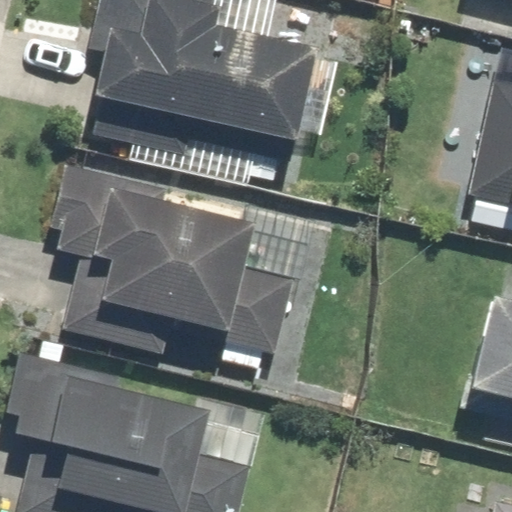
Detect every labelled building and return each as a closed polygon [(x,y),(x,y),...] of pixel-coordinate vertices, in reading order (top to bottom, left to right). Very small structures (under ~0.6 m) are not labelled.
[(218,0),(99,0),(88,48),(97,51),(88,89),(291,137),(313,43),(214,20),(218,0)] [(511,80),(494,77),(467,195),(474,196),(469,221),(511,231),(511,80)] [(164,186),(61,162),(46,225),(57,228),(53,248),(76,253),(58,329),(60,330),(163,354),(171,319),(224,332),(222,340),(225,341),(221,361),(258,370),(263,350),(271,352),(290,274),(240,262),(251,217),(162,196),(164,186)] [(465,384),(511,395),(511,295),(487,290),(465,384)] [(117,374),(14,349),(0,410),(15,414),(11,430),(31,435),(12,511),(237,511),(249,465),(195,452),(206,405),(115,383),(117,374)] [(491,511),(511,511),(511,501),(493,498),(491,511)]
